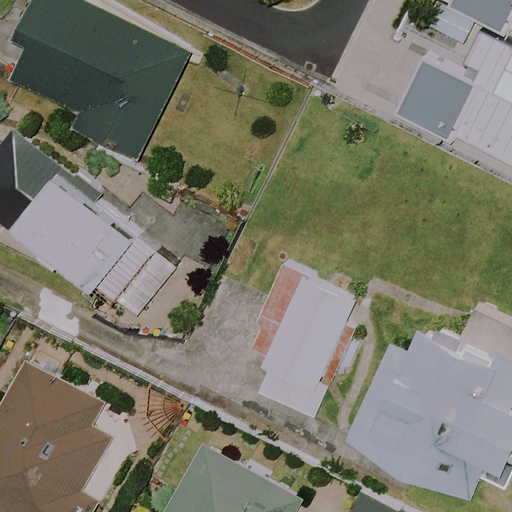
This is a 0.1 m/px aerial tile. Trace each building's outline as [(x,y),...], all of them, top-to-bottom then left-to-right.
[(192,57),(82,0),(42,0),(25,32),(39,39),(21,73),(85,107),(76,124),(139,157),(192,57)] [(511,28),(511,0),(449,0),(448,2),(506,32),(509,27),(511,28)] [(511,161),(511,47),(478,31),(460,68),(420,49),(390,112),(454,142),(457,135),(511,161)] [(0,141),(0,223),(135,325),(182,263),(9,132),(1,143),(0,141)] [(359,297),(282,261),(245,341),(271,353),(266,364),(287,374),(276,398),(317,417),(331,385),(340,389),(366,332),(347,323),(359,297)] [(511,367),(421,329),(410,354),(392,346),(351,442),(477,495),(485,477),(509,488),(511,481),(511,367)] [(100,511),(141,414),(10,360),(0,384),(0,500),(0,501),(0,511),(100,511)] [(299,511),(306,500),(184,436),(158,487),(171,494),(162,511),(299,511)] [(412,511),(362,488),(350,511),(412,511)]
